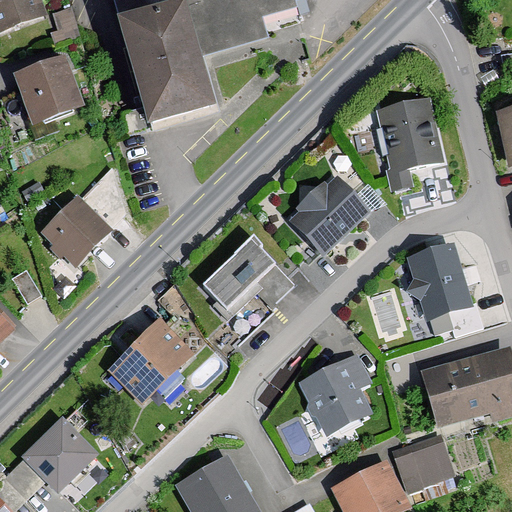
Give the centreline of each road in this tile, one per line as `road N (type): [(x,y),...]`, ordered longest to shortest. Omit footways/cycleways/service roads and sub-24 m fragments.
road 1 (secondary): [(0,410),(413,0)]
road 2 (residential): [(490,208),(418,230),(333,297),(114,511)]
road 3 (unclassified): [(490,208),(458,65),(422,0)]
